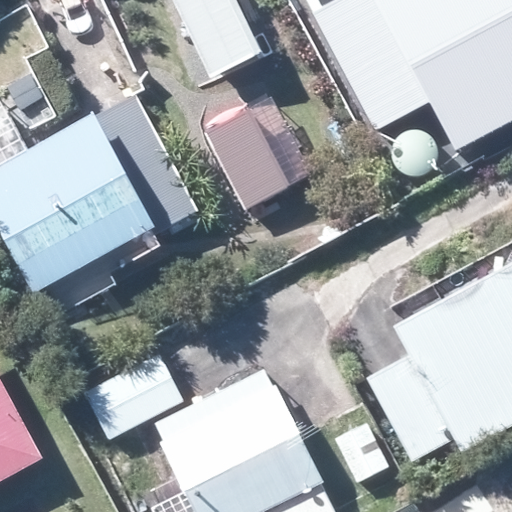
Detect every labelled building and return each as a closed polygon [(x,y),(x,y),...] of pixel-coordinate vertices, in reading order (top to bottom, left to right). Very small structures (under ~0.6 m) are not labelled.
[(511,0),(338,0),(305,17),(372,144),(427,115),(449,155),(511,122),(511,0)] [(144,232),(147,236),(187,213),(124,98),(88,118),(62,133),(0,166),(0,251),(26,298),(49,285),(144,232)] [(453,458),(464,452),(511,425),(511,261),(437,302),(384,331),(399,359),(358,382),(404,466),(408,463),(445,443),(453,458)] [(105,441),(177,402),(152,355),(80,393),(105,441)] [(327,511),(327,510),(290,436),(259,373),(181,411),(149,427),(157,444),(151,446),(183,511),(327,511)] [(0,478),(32,461),(0,400),(0,478)]
